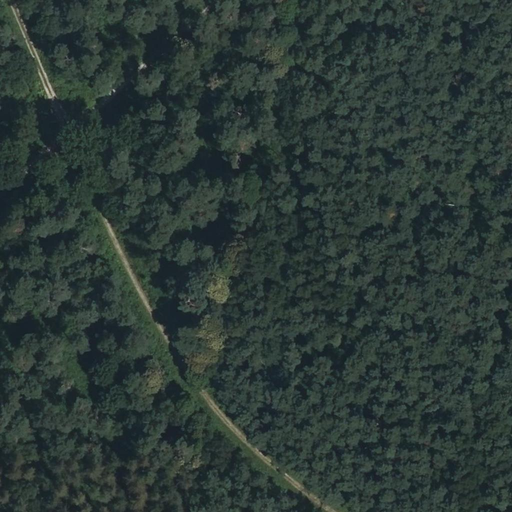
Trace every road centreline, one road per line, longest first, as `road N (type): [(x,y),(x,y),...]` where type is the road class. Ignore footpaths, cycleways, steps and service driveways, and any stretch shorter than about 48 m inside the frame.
road 1 (track): [(15,0),(107,250),(256,446),(332,511)]
road 2 (track): [(219,0),(0,191)]
